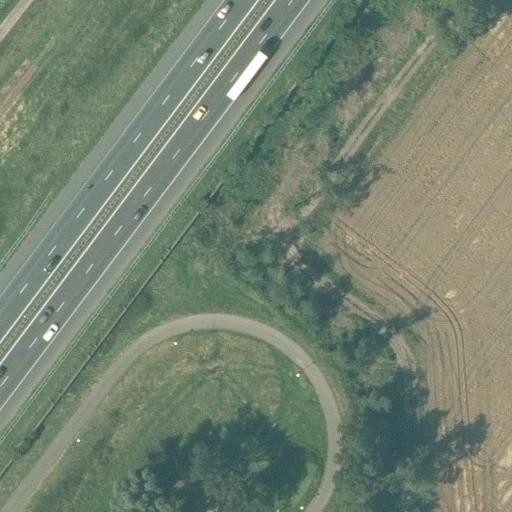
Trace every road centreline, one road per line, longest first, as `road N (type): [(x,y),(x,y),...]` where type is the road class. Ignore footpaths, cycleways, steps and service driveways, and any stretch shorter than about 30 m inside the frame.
road 1 (unclassified): [(10,511),(125,355),(164,330),(231,321),(294,351),(319,381),(334,431),(331,471),(313,511)]
road 2 (motorway): [(0,402),(304,0)]
road 3 (motorway): [(243,0),(0,321)]
